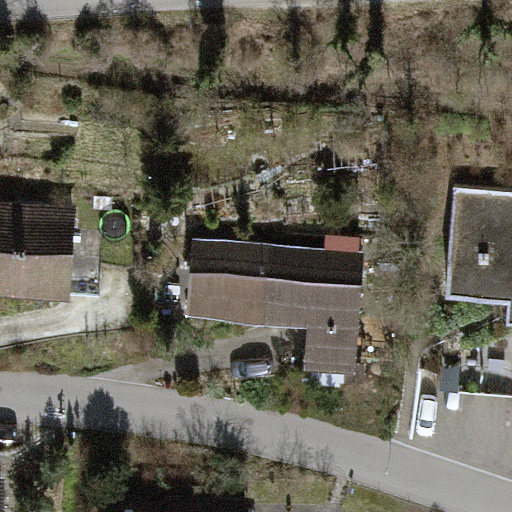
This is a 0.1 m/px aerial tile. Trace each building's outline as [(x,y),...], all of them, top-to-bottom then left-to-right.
[(511,184),(414,175),(402,295),(473,302),(471,317),(500,322),(491,408),(511,409),(511,184)] [(110,196),(0,193),(0,281),(108,284),(110,196)] [(304,243),(213,239),(210,296),(281,300),(278,367),(322,369),(328,260),(303,259),(304,243)] [(50,511),(49,465),(0,466),(0,511),(50,511)] [(228,511),(230,499),(121,491),(119,511),(228,511)]
